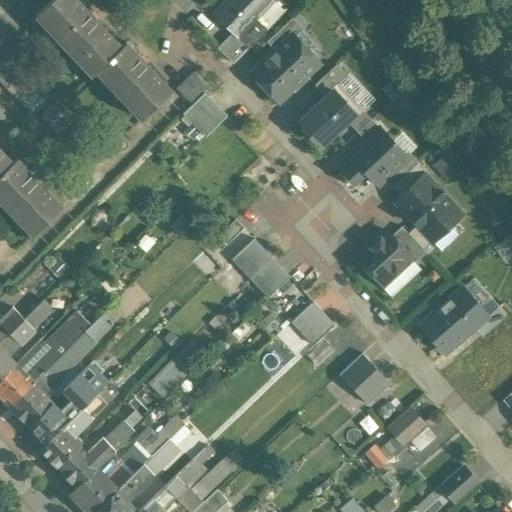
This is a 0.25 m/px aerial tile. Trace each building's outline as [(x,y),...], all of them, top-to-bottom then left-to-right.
[(97,71),(121,46),(77,0),(51,0),(35,15),(37,17),(38,16),(92,73),(91,74),(92,75),(97,71)] [(228,0),(215,14),(233,32),(238,36),(239,36),(240,35),(239,35),(272,0),(228,0)] [(304,28),(293,17),(267,41),(275,50),(292,34),(295,37),(304,28)] [(233,32),(218,47),(234,62),(250,46),(239,36),(238,36),(233,32)] [(275,50),(251,72),(278,101),(319,63),(295,37),(292,34),(275,50)] [(121,46),(97,71),(141,117),(140,117),(141,119),(172,90),(171,88),(170,89),(127,44),(127,43),(126,41),(121,46)] [(48,97),(7,54),(0,61),(0,81),(31,114),(48,97)] [(194,71),(177,88),(193,104),(204,92),(210,86),(194,71)] [(298,119),(322,145),(361,109),(336,83),(298,119)] [(193,104),(183,113),(206,136),(227,115),(204,92),(193,104)] [(60,99),(41,114),(59,138),(79,123),(60,99)] [(365,141),(380,128),(371,118),(358,132),(365,141)] [(366,172),(378,184),(385,178),(407,157),(380,128),(365,141),(339,165),(352,180),(361,172),(366,172)] [(0,174),(12,162),(0,149),(0,174)] [(392,187),(419,162),(410,153),(407,157),(385,178),(392,187)] [(12,162),(0,174),(0,198),(32,232),(31,233),(33,235),(63,205),(62,204),(61,205),(18,159),(17,157),(12,162)] [(401,196),(424,174),(428,171),(419,162),(392,187),(401,196)] [(401,196),(395,201),(417,225),(432,241),(461,214),(424,174),(401,196)] [(424,250),(432,241),(417,225),(408,233),(424,250)] [(408,233),(402,226),(391,235),(412,257),(411,258),(415,262),(426,252),(424,250),(408,233)] [(386,230),(357,257),(383,285),(411,258),(412,257),(391,235),(386,230)] [(508,259),(511,255),(511,236),(510,234),(496,245),(508,259)] [(254,238),(232,258),(250,278),(272,257),(254,238)] [(272,257),(250,278),(268,297),(290,276),(272,257)] [(462,288),(420,324),(445,352),(487,316),(462,288)] [(38,323),(56,310),(48,298),(30,311),(38,323)] [(316,298),(294,319),(317,343),(339,323),(316,298)] [(16,304),(0,319),(0,323),(1,325),(10,333),(23,319),(15,311),(19,307),(16,304)] [(121,314),(111,305),(104,312),(113,322),(121,314)] [(103,312),(84,331),(85,331),(94,340),(113,322),(104,312),(103,312)] [(23,319),(10,333),(19,343),(20,344),(38,326),(34,323),(31,327),(23,319)] [(1,325),(0,325),(0,342),(10,333),(1,325)] [(85,331),(62,354),(72,363),(70,365),(72,366),(95,342),(94,340),(85,331)] [(19,343),(10,333),(0,342),(0,344),(2,342),(8,347),(19,343)] [(52,344),(38,358),(48,367),(62,354),(52,344)] [(0,379),(16,364),(0,347),(0,379)] [(386,380),(362,353),(340,373),(368,404),(390,383),(386,380)] [(48,367),(45,370),(52,378),(55,380),(70,365),(72,363),(62,354),(48,367)] [(164,396),(193,369),(179,355),(151,382),(164,396)] [(38,358),(24,372),(33,382),(45,370),(48,367),(38,358)] [(16,364),(0,379),(0,395),(10,406),(33,382),(24,372),(16,364)] [(52,378),(45,370),(33,382),(41,390),(42,384),(47,384),(52,378)] [(91,377),(70,397),(73,400),(81,408),(102,387),(91,377)] [(33,382),(10,406),(28,425),(51,401),(41,390),(33,382)] [(69,420),(46,443),(50,448),(44,453),(56,466),(57,466),(79,444),(82,442),(75,435),(113,397),(102,387),(69,420)] [(511,390),(502,399),(511,410),(511,390)] [(81,408),(73,400),(67,406),(65,410),(61,411),(69,420),(81,408)] [(61,411),(51,401),(28,425),(46,443),(69,420),(61,411)] [(415,442),(419,448),(439,437),(420,404),(388,422),(397,436),(369,452),(375,464),(415,442)] [(148,426),(134,439),(136,441),(146,451),(154,443),(159,448),(184,424),(175,415),(155,433),(148,426)] [(79,444),(57,466),(56,466),(56,467),(75,487),(95,467),(134,430),(124,419),(105,438),(103,436),(87,452),(79,444)] [(201,437),(174,464),(181,471),(194,458),(208,445),(201,437)] [(136,441),(113,465),(127,480),(132,475),(121,465),(135,450),(139,454),(136,457),(143,464),(151,456),(146,451),(136,441)] [(154,443),(146,451),(151,456),(159,448),(154,443)] [(135,450),(121,465),(132,475),(143,464),(136,457),(139,454),(135,450)] [(158,464),(151,456),(143,464),(153,475),(164,464),(161,461),(158,464)] [(181,471),(167,484),(177,495),(186,486),(187,487),(205,469),(194,458),(181,471)] [(222,460),(190,491),(200,500),(232,470),(222,460)] [(153,475),(143,464),(132,475),(142,486),(153,475)] [(462,465),(440,485),(456,502),(478,483),(462,465)] [(75,487),(70,492),(89,511),(93,511),(117,490),(95,467),(75,487)] [(167,484),(143,507),(148,511),(157,511),(177,495),(167,484)] [(216,489),(191,511),(214,511),(227,500),(216,489)] [(117,490),(93,511),(137,511),(138,511),(117,490)] [(386,496),(374,507),(379,511),(388,511),(395,506),(386,496)]
